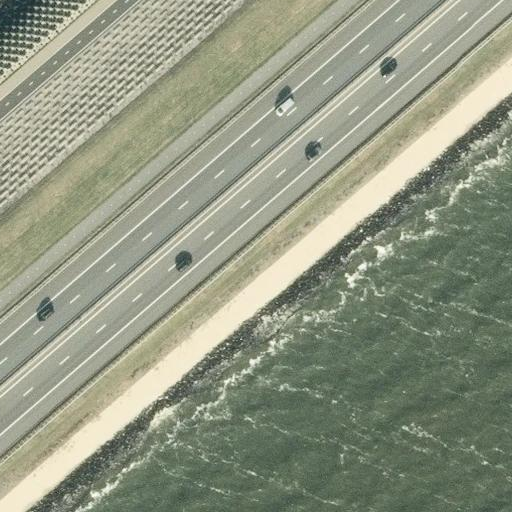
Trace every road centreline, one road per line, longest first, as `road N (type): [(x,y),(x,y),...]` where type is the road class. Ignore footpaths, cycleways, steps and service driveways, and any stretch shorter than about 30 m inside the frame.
road 1 (motorway): [(0,419),(484,0)]
road 2 (motorway): [(418,0),(0,361)]
